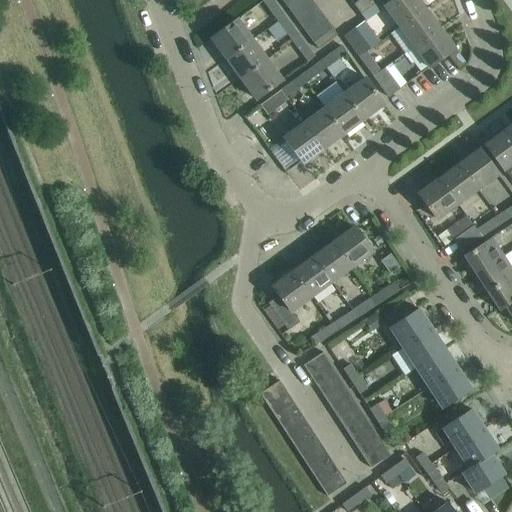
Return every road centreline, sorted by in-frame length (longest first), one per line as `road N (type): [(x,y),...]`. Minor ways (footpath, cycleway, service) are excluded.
road 1 (residential): [(259,214),(238,306),(358,481)]
road 2 (residential): [(367,168),(502,378)]
road 3 (residential): [(154,0),(214,145),(259,214)]
road 4 (residential): [(367,168),(479,84),(490,64),(478,0)]
road 5 (residential): [(259,214),(290,216),(367,168)]
